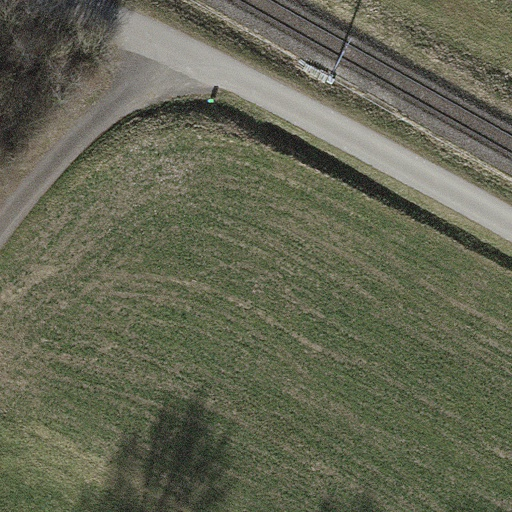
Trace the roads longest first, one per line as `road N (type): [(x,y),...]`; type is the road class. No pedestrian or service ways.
road 1 (track): [(0,238),(61,156),(181,64)]
road 2 (track): [(17,0),(82,13),(181,64)]
